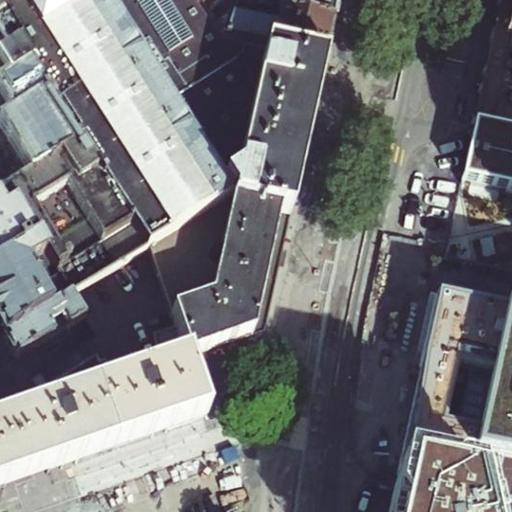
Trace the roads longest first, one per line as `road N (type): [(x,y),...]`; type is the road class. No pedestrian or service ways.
road 1 (residential): [(333,403),(416,0)]
road 2 (residential): [(24,482),(34,507),(333,403)]
